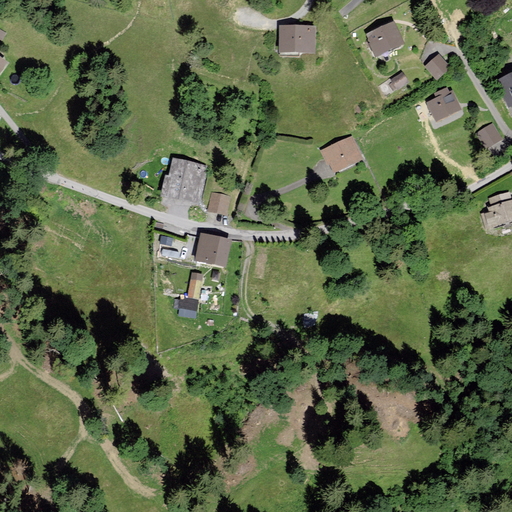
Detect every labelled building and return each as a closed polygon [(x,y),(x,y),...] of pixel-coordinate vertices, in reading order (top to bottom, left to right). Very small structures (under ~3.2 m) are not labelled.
[(403,50),(394,27),(368,37),(377,60),(403,50)] [(316,29),(280,29),(280,56),(316,57),(316,29)] [(451,70),(441,58),(427,69),(437,81),(451,70)] [(401,86),(395,77),(386,84),(391,92),(401,86)] [(511,78),(498,85),(509,109),(511,108),(511,78)] [(449,95),(447,90),(434,96),(436,101),(428,105),(436,123),(461,112),(453,93),(449,95)] [(501,141),(493,126),(478,135),(487,150),(501,141)] [(362,162),(352,139),(323,153),(333,175),(362,162)] [(206,169),(198,168),(175,162),(171,180),(167,179),(163,198),(198,206),(206,169)] [(231,198),(212,193),(207,211),(226,216),(231,198)] [(511,202),(511,201),(510,194),(490,199),(493,208),(488,209),(489,215),(483,216),(487,230),(511,222),(511,202)] [(230,244),(203,238),(197,264),(224,270),(230,244)] [(179,314),(198,317),(203,273),(193,271),(190,296),(182,295),(179,314)]
